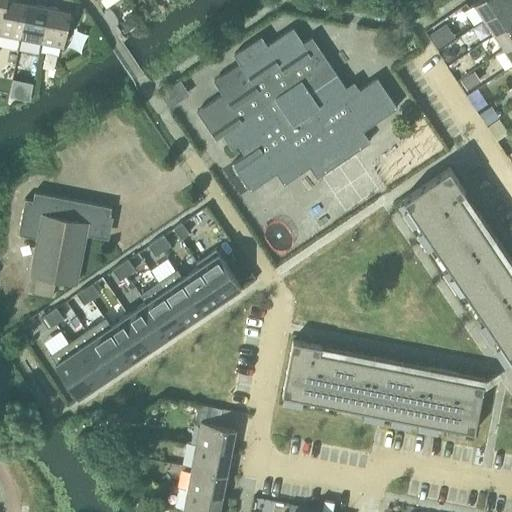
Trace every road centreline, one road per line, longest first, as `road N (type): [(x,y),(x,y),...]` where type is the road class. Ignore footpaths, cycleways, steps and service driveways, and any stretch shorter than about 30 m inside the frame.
road 1 (residential): [(191,154),(284,301),(252,464),(374,488)]
road 2 (residential): [(374,488),(379,461),(511,485)]
road 3 (residential): [(430,56),(511,180)]
